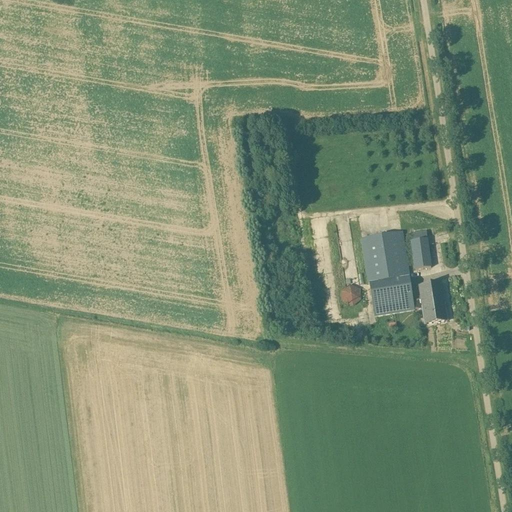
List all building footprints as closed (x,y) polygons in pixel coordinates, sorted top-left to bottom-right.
[(368,284),(369,284),(409,277),(404,242),(403,232),(360,239),(367,284),(368,284)] [(412,238),(412,242),(427,240),(426,232),(421,233),(411,234),(412,238)] [(430,255),(413,257),(415,271),(432,269),(430,255)] [(374,318),(375,318),(415,312),(414,311),(413,301),(410,281),(409,277),(369,284),(369,288),(374,318)] [(421,300),(413,301),(414,311),(422,310),(425,326),(447,322),(441,284),(419,287),(421,300)] [(339,288),(341,305),(359,303),(358,287),(339,288)]
